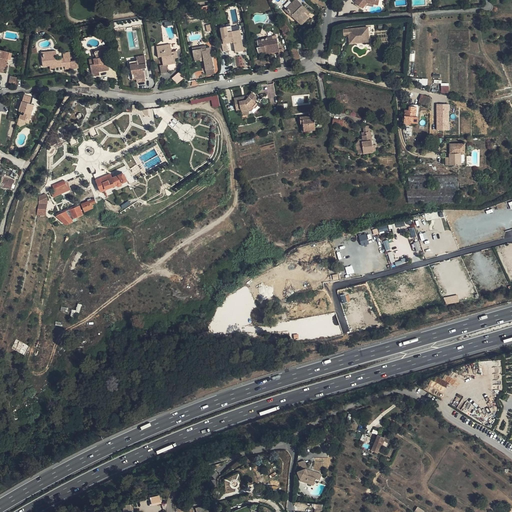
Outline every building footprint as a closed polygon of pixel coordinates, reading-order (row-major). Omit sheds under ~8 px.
[(298,0),(294,0),(287,8),(293,14),(291,15),(301,25),(310,15),(309,14),(301,6),(302,5),(302,4),(298,0)] [(379,0),(356,0),(355,2),(363,8),(367,3),(374,4),(378,5),(379,0)] [(310,13),(302,5),(301,6),(309,14),(310,13)] [(293,14),(287,8),(285,10),(291,16),(291,15),(293,14)] [(114,28),(142,25),(141,19),(131,20),(131,21),(113,22),(114,28)] [(168,26),(172,25),(171,19),(168,20),(168,21),(167,21),(167,20),(162,20),(162,22),(164,22),(165,24),(165,25),(165,27),(166,27),(166,28),(168,28),(168,26)] [(221,41),(223,50),(227,50),(226,43),(231,42),(233,42),(234,44),(235,52),(244,51),(243,50),(243,46),(240,34),(238,34),(237,30),(232,31),(231,28),(226,29),(225,27),(221,28),(223,41),(221,41)] [(369,42),(368,27),(351,29),(352,34),(349,35),(350,39),(354,39),(354,41),(365,39),(365,42),(369,42)] [(265,52),(266,54),(278,52),(279,51),(279,49),(277,39),(267,40),(266,39),(257,40),(258,47),(257,47),(258,53),(265,52)] [(172,54),(170,44),(163,45),(163,48),(157,49),(158,57),(162,57),(163,65),(160,65),(161,74),(168,72),(167,65),(176,63),(174,54),(172,54)] [(201,49),(192,50),(194,61),(200,60),(200,59),(203,58),(204,61),(205,70),(206,70),(207,75),(214,74),(210,47),(206,47),(206,45),(200,46),(201,49)] [(296,46),(290,48),(294,60),(299,59),(296,46)] [(0,71),(4,73),(5,65),(6,66),(8,59),(8,57),(11,57),(12,52),(0,49),(0,71)] [(99,71),(109,70),(108,65),(108,62),(104,63),(104,60),(109,59),(108,49),(95,51),(96,58),(94,58),(95,64),(90,65),(91,68),(92,68),(93,73),(92,73),(92,76),(100,75),(99,71)] [(56,51),(41,52),(43,66),(53,65),(53,68),(65,66),(71,66),(71,61),(70,52),(63,53),(64,59),(57,59),(56,51)] [(147,68),(145,57),(140,57),(140,56),(136,57),(137,61),(133,61),(134,64),(130,64),(133,82),(137,81),(137,85),(146,83),(144,70),(142,71),(142,68),(147,68)] [(78,60),(71,61),(72,69),(79,68),(78,60)] [(172,78),(177,84),(184,78),(178,72),(172,78)] [(314,75),(289,79),(290,87),(315,82),(314,75)] [(238,97),(230,98),(233,109),(237,109),(237,112),(245,110),(244,109),(249,107),(251,105),(253,108),(257,104),(254,100),(256,98),(250,92),(246,97),(245,95),(244,97),(244,99),(239,100),(238,97)] [(24,94),(22,101),(30,104),(32,97),(24,94)] [(191,104),(211,100),(212,108),(220,106),(218,95),(190,100),(191,104)] [(431,97),(421,95),(418,103),(428,106),(431,97)] [(30,119),(31,114),(34,105),(30,104),(22,101),(19,111),(21,111),(19,118),(27,121),(27,119),(30,119)] [(436,104),(436,131),(449,130),(449,104),(436,104)] [(245,110),(237,112),(238,115),(251,113),(252,114),(256,111),(253,108),(251,105),(249,107),(244,109),(245,110)] [(416,116),(416,107),(409,106),(409,110),(405,110),(404,124),(410,124),(410,122),(417,123),(418,116),(416,116)] [(310,116),(300,117),(300,118),(298,118),(298,121),(300,120),(301,123),(303,123),(304,131),(315,130),(314,118),(310,119),(310,116)] [(27,119),(27,121),(19,118),(17,126),(20,127),(26,124),(29,123),(30,120),(27,119)] [(370,125),(363,126),(364,132),(362,133),(363,141),(362,142),(360,145),(360,147),(358,150),(359,154),(374,152),(370,125)] [(355,146),(356,150),(358,150),(360,147),(360,145),(362,142),(363,141),(363,139),(360,140),(355,146)] [(464,144),(450,144),(450,154),(449,154),(449,157),(446,157),(446,165),(461,164),(461,153),(464,153),(464,144)] [(0,172),(14,178),(17,171),(0,164),(0,172)] [(97,180),(96,180),(101,192),(125,181),(122,173),(112,178),(110,174),(107,175),(105,171),(95,175),(97,180)] [(407,191),(407,203),(455,202),(454,176),(443,177),(443,181),(453,181),(453,186),(446,186),(446,193),(447,193),(447,197),(441,197),(441,188),(418,188),(418,186),(424,186),(424,177),(409,177),(409,191),(407,191)] [(2,187),(11,189),(13,183),(14,183),(15,181),(5,177),(3,183),(2,187)] [(65,180),(53,185),(53,198),(71,190),(65,180)] [(48,195),(39,194),(36,215),(45,216),(48,195)] [(94,198),(81,203),(85,211),(91,209),(90,205),(96,203),(94,198)] [(77,205),(68,209),(71,217),(81,213),(77,205)] [(62,212),(55,216),(65,224),(72,219),(62,212)] [(359,236),(361,246),(369,244),(366,234),(359,236)] [(352,266),(345,267),(347,274),(353,273),(352,266)] [(444,298),(445,305),(459,302),(457,294),(444,298)] [(24,355),(29,346),(16,339),(11,348),(24,355)] [(453,385),(455,380),(445,374),(442,379),(438,377),(435,382),(446,388),(448,383),(453,385)] [(385,441),(388,443),(391,437),(385,435),(384,437),(379,435),(375,441),(374,444),(372,450),(378,453),(380,447),(382,447),(385,441)] [(322,474),(311,471),(310,476),(308,475),(306,470),(308,470),(305,461),(298,463),(301,470),(297,472),(300,479),(300,480),(314,485),(316,478),(320,479),(322,474)] [(153,505),(162,503),(160,496),(151,498),(153,505)]
